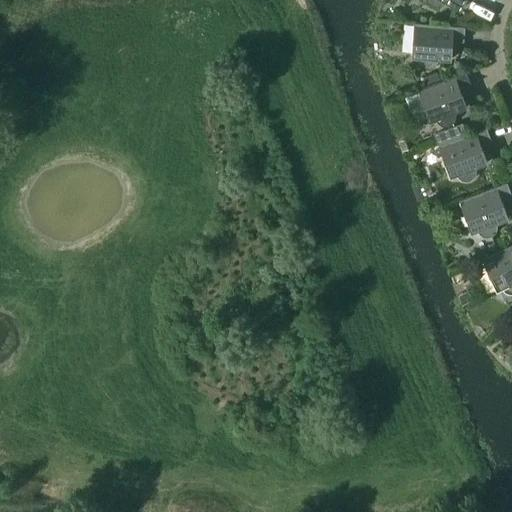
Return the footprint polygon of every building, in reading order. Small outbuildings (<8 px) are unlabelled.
[(425,0),(426,1),(427,3),(429,4),(430,5),(432,6),(433,7),(435,7),(437,7),(438,7),(440,6),(442,5),(443,4),(444,3),(445,1),(461,10),(466,0),(425,0)] [(412,57),(418,57),(418,59),(418,61),(418,62),(419,64),(420,65),(421,66),(423,67),(424,68),(426,69),(428,69),(429,69),(431,69),(433,68),(434,67),(435,66),(437,65),(438,64),(438,62),(439,61),(439,59),(451,60),(453,41),(464,42),(465,27),(414,23),(412,57)] [(430,121),(435,119),(436,121),(437,122),(438,124),(440,125),(441,125),(443,126),(445,126),(447,126),(448,126),(450,125),(452,124),(453,123),(454,122),(455,120),(456,119),(456,117),(456,115),(456,113),(456,112),(467,107),(461,89),(471,85),(466,72),(418,90),(430,121)] [(451,177),(456,175),(457,176),(458,178),(459,179),(460,180),(462,181),(463,181),(465,182),(467,182),(468,181),(470,181),(472,180),(473,179),(474,178),(475,177),(476,175),(477,174),(477,172),(477,170),(477,169),(476,167),(488,163),(481,145),(492,141),(487,127),(439,145),(451,177)] [(471,232),(477,230),(478,232),(479,233),(480,234),(481,235),(483,236),(485,237),(486,237),(488,237),(490,237),(492,236),(493,235),(495,234),(496,233),(497,231),(497,230),(498,228),(498,226),(498,224),(497,223),(509,218),(502,200),(511,196),(511,194),(507,182),(459,200),(471,232)] [(497,290),(502,287),(503,289),(504,290),(505,291),(507,292),(508,293),(510,293),(511,293),(511,244),(482,259),(497,290)]
